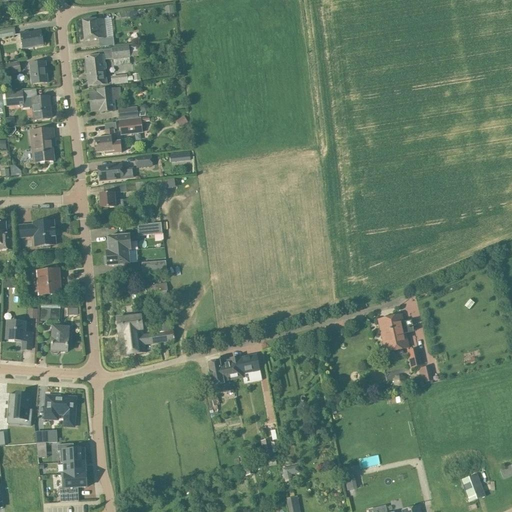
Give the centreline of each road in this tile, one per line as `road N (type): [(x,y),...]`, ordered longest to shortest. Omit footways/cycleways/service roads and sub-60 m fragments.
road 1 (residential): [(95,375),(260,340),(403,296)]
road 2 (residential): [(81,198),(62,15)]
road 3 (residential): [(95,375),(81,198)]
road 4 (residential): [(111,511),(95,375)]
